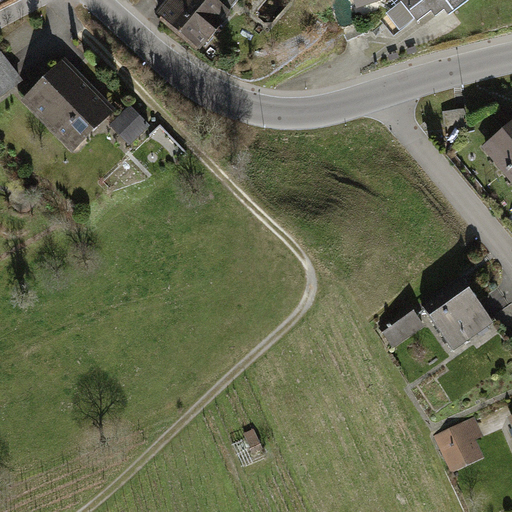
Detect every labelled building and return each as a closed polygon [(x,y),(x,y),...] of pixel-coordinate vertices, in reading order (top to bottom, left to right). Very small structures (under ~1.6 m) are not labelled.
[(234,10),(221,0),(167,0),(160,10),(204,46),(234,10)] [(392,0),(355,0),(363,16),(393,1),(392,0)] [(401,0),(418,21),(445,1),(455,13),(470,0),(401,0)] [(66,59),(27,100),(80,150),(118,109),(66,59)] [(132,151),(153,132),(133,110),(112,129),(132,151)] [(511,126),(486,148),(511,178),(511,126)] [(473,293),(432,320),(455,354),(496,327),(473,293)] [(414,315),(382,336),(392,352),(424,331),(414,315)] [(475,421),(436,440),(453,477),(484,462),(475,445),(484,440),(475,421)]
